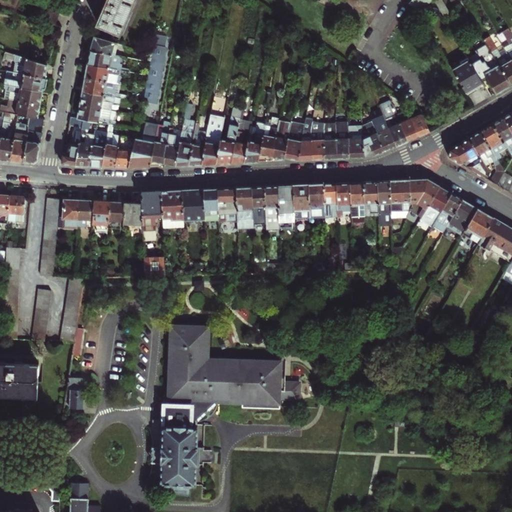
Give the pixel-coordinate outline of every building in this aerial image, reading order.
[(0,0),(0,8),(13,13),(18,0),(0,0)] [(132,0),(107,0),(107,2),(102,0),(101,0),(100,4),(98,7),(104,9),(97,24),(118,33),(123,24),(125,25),(128,18),(125,17),(127,14),(129,15),(132,8),(130,7),(132,0)] [(411,0),(408,4),(419,14),(431,0),(411,0)] [(58,14),(47,9),(43,18),(54,23),(58,14)] [(511,34),(508,28),(503,30),(509,40),(511,38),(511,40),(511,42),(511,43),(511,45),(511,47),(506,51),(507,53),(511,62),(511,34)] [(150,62),(162,64),(165,48),(164,48),(166,37),(156,35),(152,54),(150,62)] [(511,62),(507,53),(501,57),(496,48),(489,36),(484,39),(487,45),(510,84),(511,83),(511,62)] [(90,51),(110,55),(114,43),(94,37),(92,44),(90,51)] [(504,88),(510,84),(487,45),(476,51),(478,55),(469,61),(481,82),(486,79),(495,93),(504,88)] [(506,51),(502,45),(496,48),(501,57),(507,53),(506,51)] [(88,58),(87,64),(129,72),(130,68),(120,67),(120,65),(118,64),(120,56),(110,55),(90,51),(88,58)] [(15,62),(13,72),(44,78),(45,71),(47,65),(5,52),(4,58),(14,60),(15,62)] [(469,61),(467,57),(460,62),(461,64),(452,69),(466,93),(473,89),(482,83),(481,82),(469,61)] [(145,89),(158,91),(163,64),(162,64),(150,62),(148,75),(145,89)] [(129,72),(87,64),(86,72),(85,78),(115,83),(116,76),(119,75),(119,74),(122,74),(128,75),(129,72)] [(0,83),(6,84),(42,91),(42,88),(45,87),(46,83),(46,80),(44,78),(13,72),(6,70),(4,80),(0,79),(0,83)] [(114,91),(115,83),(85,78),(83,85),(82,91),(117,98),(120,98),(126,99),(127,96),(118,94),(115,94),(116,93),(114,91)] [(8,98),(39,104),(40,99),(42,91),(6,84),(6,87),(8,88),(8,89),(9,91),(8,98)] [(145,89),(141,111),(147,112),(154,113),(158,91),(145,89)] [(80,105),(110,110),(112,103),(116,104),(117,98),(82,91),(81,98),(80,105)] [(39,104),(8,98),(7,106),(0,104),(0,110),(0,111),(4,111),(11,113),(29,116),(37,117),(38,111),(39,104)] [(401,143),(407,141),(393,106),(391,101),(379,106),(384,119),(396,146),(401,143)] [(181,165),(187,165),(193,135),(188,134),(190,121),(188,120),(191,105),(186,104),(181,131),(174,165),(181,165)] [(89,120),(105,123),(109,124),(112,124),(113,125),(115,111),(110,110),(80,105),(78,112),(77,118),(83,119),(89,120)] [(419,136),(410,116),(408,109),(399,113),(396,105),(393,106),(407,141),(412,138),(419,136)] [(200,164),(207,128),(198,127),(202,107),(199,106),(195,122),(193,135),(187,165),(194,165),(200,164)] [(241,109),(240,115),(230,163),(236,163),(243,163),(247,144),(242,143),(243,135),(239,134),(239,131),(242,131),(246,110),(241,109)] [(208,164),(215,164),(220,136),(225,112),(220,110),(216,127),(208,125),(207,128),(200,164),(208,164)] [(0,159),(4,160),(10,161),(15,131),(8,129),(11,113),(4,111),(0,137),(0,159)] [(161,132),(156,131),(150,160),(157,162),(162,163),(172,112),(169,111),(167,122),(163,121),(162,128),(161,132)] [(174,165),(181,131),(172,129),(175,112),(172,112),(162,163),(168,164),(174,165)] [(289,158),(297,160),(304,125),(295,123),(297,113),(293,112),(291,121),(283,157),(289,158)] [(344,158),(349,158),(348,126),(347,123),(340,123),(339,112),(336,112),(335,120),(335,129),(336,158),(344,158)] [(511,112),(509,114),(503,117),(511,132),(511,112)] [(230,163),(240,115),(231,113),(227,137),(220,136),(215,164),(222,163),(230,163)] [(429,131),(421,114),(414,117),(413,115),(410,116),(419,136),(423,134),(429,131)] [(27,134),(26,140),(23,162),(29,162),(33,162),(37,159),(44,119),(37,117),(29,116),(27,126),(27,134)] [(75,165),(83,119),(77,118),(70,117),(68,126),(74,127),(71,144),(70,144),(70,145),(65,144),(61,164),(69,165),(75,165)] [(270,126),(264,125),(259,154),(265,155),(271,157),(279,119),(274,118),(272,117),(270,125),(270,126)] [(310,130),(311,122),(312,119),(306,117),(304,125),(297,160),(305,160),(311,159),(310,130)] [(492,124),(511,157),(511,132),(503,117),(498,121),(492,124)] [(82,165),(87,166),(93,135),(85,133),(84,131),(83,131),(84,129),(87,129),(89,120),(83,119),(75,165),(82,165)] [(279,119),(271,157),(278,158),(283,159),(283,157),(291,121),(279,119)] [(372,124),(384,151),(389,149),(396,146),(384,119),(372,124)] [(322,130),(324,159),(330,159),(336,158),(335,129),(335,120),(331,120),(331,123),(323,124),(322,130)] [(145,122),(141,140),(134,167),(141,167),(149,166),(150,160),(156,131),(157,127),(157,125),(145,122)] [(247,144),(243,163),(250,162),(257,162),(259,154),(264,125),(265,123),(257,122),(253,141),(247,140),(247,144)] [(315,123),(311,122),(310,130),(311,159),(317,159),(324,159),(322,130),(314,130),(315,123)] [(362,129),(363,141),(368,140),(374,155),(379,153),(384,151),(372,124),(372,122),(367,124),(368,126),(362,129)] [(109,124),(105,123),(104,132),(94,130),(93,135),(100,136),(102,135),(103,135),(103,132),(107,133),(109,124)] [(15,131),(10,161),(17,161),(23,162),(26,140),(27,134),(27,126),(16,124),(15,131)] [(109,124),(107,133),(101,166),(108,166),(114,167),(120,135),(112,134),(111,132),(112,124),(109,124)] [(486,127),(480,131),(494,154),(502,149),(509,161),(511,157),(492,124),(486,127)] [(121,167),(127,167),(134,139),(123,139),(124,133),(135,135),(137,129),(121,126),(120,135),(114,167),(121,167)] [(348,126),(349,158),(358,157),(363,157),(363,141),(362,129),(362,126),(348,126)] [(489,172),(485,178),(496,184),(503,172),(504,171),(494,154),(480,131),(475,134),(468,138),(489,172)] [(101,166),(107,133),(103,132),(103,135),(102,135),(100,136),(93,135),(87,166),(94,166),(101,166)] [(449,157),(485,178),(489,172),(468,138),(459,143),(449,149),(449,152),(449,157)] [(134,167),(141,140),(137,140),(134,139),(127,167),(130,167),(132,167),(134,167)] [(368,140),(363,141),(363,157),(369,156),(374,155),(368,140)] [(508,191),(511,183),(511,176),(503,172),(496,184),(508,191)] [(420,179),(410,180),(411,203),(412,205),(409,209),(414,212),(413,215),(419,219),(420,218),(439,186),(427,179),(420,179)] [(377,181),(378,216),(379,225),(391,224),(391,216),(390,202),(389,180),(383,181),(377,181)] [(389,180),(390,202),(391,216),(407,215),(408,213),(408,211),(409,209),(412,205),(411,203),(410,180),(399,180),(389,180)] [(370,181),(363,182),(365,216),(378,216),(377,181),(370,181)] [(343,182),(336,183),(337,210),(337,217),(343,217),(343,214),(343,210),(351,209),(350,203),(349,182),(343,182)] [(365,216),(363,182),(356,182),(349,182),(350,203),(351,209),(351,214),(351,221),(365,220),(365,216)] [(308,184),(310,217),(310,218),(324,217),(323,183),(315,184),(308,184)] [(337,210),(336,183),(329,183),(323,183),(324,217),(337,217),(337,210)] [(301,185),(292,185),(294,221),(297,221),(297,218),(310,217),(308,184),(301,185)] [(278,186),(279,219),(279,222),(294,221),(292,185),(285,185),(278,186)] [(251,187),(253,217),(256,217),(256,214),(265,214),(264,186),(258,187),(251,187)] [(279,222),(279,219),(278,186),(271,186),(264,186),(265,214),(266,221),(266,230),(279,229),(279,222)] [(439,186),(420,218),(432,225),(451,193),(445,189),(439,186)] [(244,187),(236,188),(238,219),(238,226),(238,232),(243,232),(243,227),(241,224),(241,220),(245,220),(245,219),(253,218),(253,217),(251,187),(244,187)] [(238,219),(236,188),(226,188),(217,189),(218,213),(228,213),(228,220),(238,219)] [(204,219),(203,189),(193,190),(182,190),(183,220),(204,219)] [(204,219),(218,218),(218,213),(217,189),(209,189),(203,189),(204,219)] [(166,191),(161,191),(162,216),(163,218),(170,218),(170,220),(174,220),(174,217),(181,217),(181,220),(183,220),(182,190),(176,190),(171,191),(166,191)] [(143,227),(144,241),(156,240),(155,216),(162,216),(161,191),(154,191),(149,191),(141,192),(142,203),(143,227)] [(451,193),(432,225),(443,232),(446,226),(462,199),(456,196),(451,193)] [(0,222),(7,223),(7,220),(9,196),(2,195),(0,195),(0,222)] [(17,196),(9,196),(7,220),(22,221),(25,197),(17,196)] [(58,216),(60,198),(52,197),(47,197),(40,273),(53,275),(57,226),(58,216)] [(78,218),(79,200),(71,199),(64,199),(63,217),(58,216),(57,226),(78,227),(78,218)] [(469,203),(462,199),(446,226),(461,235),(462,233),(477,208),(469,203)] [(79,200),(78,218),(93,219),(94,201),(86,200),(79,200)] [(108,223),(108,220),(109,201),(101,201),(94,201),(93,219),(93,223),(108,223)] [(123,221),(124,202),(117,202),(109,201),(108,220),(123,221)] [(143,227),(142,203),(132,203),(124,202),(123,221),(123,223),(132,224),(132,227),(143,227)] [(479,243),(494,217),(485,213),(477,208),(462,233),(479,243)] [(170,218),(163,218),(163,226),(184,225),(183,220),(181,220),(181,217),(174,217),(174,220),(170,220),(170,218)] [(494,253),(510,227),(503,223),(494,217),(479,243),(478,243),(494,253)] [(511,228),(510,227),(494,253),(511,262),(511,259),(511,228)] [(403,247),(392,248),(393,257),(398,257),(403,247)] [(15,338),(17,249),(6,248),(4,269),(3,298),(3,314),(3,318),(3,323),(2,338),(15,338)] [(165,275),(164,256),(144,257),(145,276),(165,275)] [(264,267),(255,267),(255,273),(268,273),(268,264),(267,258),(264,258),(264,267)] [(281,264),(268,264),(268,273),(282,272),(281,265),(281,264)] [(511,272),(507,269),(503,275),(511,280),(511,272)] [(76,328),(84,277),(71,276),(61,340),(74,340),(76,328)] [(38,287),(36,339),(49,340),(51,287),(38,287)] [(288,381),(279,381),(280,362),(280,360),(233,358),(233,363),(207,362),(207,357),(208,326),(193,325),(169,324),(166,405),(164,405),(163,410),(159,410),(159,419),(163,419),(163,425),(161,425),(160,462),(159,484),(171,484),(190,485),(195,485),(196,464),(197,447),(197,426),(198,421),(197,418),(206,410),(215,402),(218,402),(221,402),(242,403),(242,407),(280,408),(280,406),(280,398),(298,399),(299,382),(290,381),(288,381)] [(78,356),(82,329),(76,328),(74,340),(72,355),(78,356)] [(0,392),(5,393),(5,396),(21,396),(21,393),(37,394),(37,363),(20,363),(13,362),(4,362),(0,361),(0,392)] [(84,379),(68,378),(64,406),(69,406),(69,407),(83,408),(84,379)] [(197,418),(198,421),(199,421),(205,419),(210,415),(214,412),(217,407),(218,402),(215,402),(206,410),(197,418)] [(204,447),(197,447),(196,464),(203,464),(203,460),(204,454),(204,447)] [(60,481),(42,481),(41,488),(50,488),(53,491),(53,500),(60,500),(60,481)] [(99,511),(100,506),(87,506),(88,483),(76,483),(76,485),(70,484),(69,511),(99,511)]
